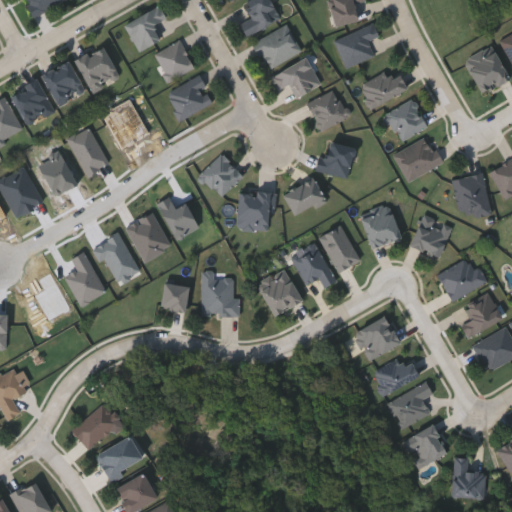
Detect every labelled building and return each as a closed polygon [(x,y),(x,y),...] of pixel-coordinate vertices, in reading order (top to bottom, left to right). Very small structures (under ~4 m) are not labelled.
[(27,0),(65,0),(35,15),(27,0)] [(252,18),(245,2),(249,0),(271,0),(281,20),(247,35),(241,23),(252,18)] [(360,19),(337,25),(329,0),(367,0),(356,3),(360,19)] [(161,40),(139,51),(125,23),(161,5),(168,18),(154,25),(161,40)] [(253,43),(287,23),(303,50),(269,70),(253,43)] [(347,67),(336,39),(375,23),(381,35),(370,40),(377,55),(347,67)] [(511,60),(502,46),(511,38),(511,60)] [(196,66),(170,82),(154,54),(180,39),(196,66)] [(76,60),(104,45),(121,77),(93,92),(76,60)] [(483,93),(467,63),(494,48),(510,78),(483,93)] [(322,84),(297,97),(290,83),(279,89),(272,75),(308,57),(322,84)] [(58,106),(42,75),(70,60),(86,91),(58,106)] [(400,73),(408,87),(374,108),(361,86),(388,70),(392,77),(400,73)] [(167,93),(200,74),(215,100),(182,119),(167,93)] [(29,125),(11,94),(38,78),(56,110),(29,125)] [(308,103),(336,88),(350,115),(322,130),(308,103)] [(24,130),(0,142),(0,100),(7,97),(24,130)] [(397,138),(389,108),(418,101),(426,130),(397,138)] [(443,164),(407,180),(395,153),(430,136),(443,164)] [(344,179),(318,166),(332,138),(358,151),(344,179)] [(223,197),(200,175),(222,153),(245,175),(223,197)] [(294,214),(284,190),(315,176),(325,200),(294,214)] [(239,190),(276,191),(276,207),(270,207),(269,228),(239,228),(239,190)] [(320,237),(342,224),(362,258),(340,271),(320,237)] [(338,280),(326,287),(320,277),(308,284),(293,259),(318,245),(338,280)] [(488,282),(452,300),(439,273),(475,256),(488,282)] [(203,316),(203,270),(216,270),(216,276),(235,276),(235,297),(241,297),(241,316),(203,316)] [(490,293),(505,318),(470,338),(462,325),(472,319),(465,307),(490,293)] [(474,343),(509,327),(511,333),(511,359),(488,371),(474,343)] [(20,412),(6,419),(0,407),(0,374),(14,367),(26,391),(13,398),(20,412)] [(511,472),(498,449),(511,440),(511,472)] [(485,498),(453,497),(455,458),(476,458),(476,470),(486,471),(485,498)] [(156,497),(129,511),(127,511),(114,489),(142,472),(156,497)] [(20,511),(10,492),(35,480),(49,511),(20,511)] [(9,511),(0,511),(0,500),(2,499),(9,511)] [(175,511),(145,511),(168,499),(175,511)]
